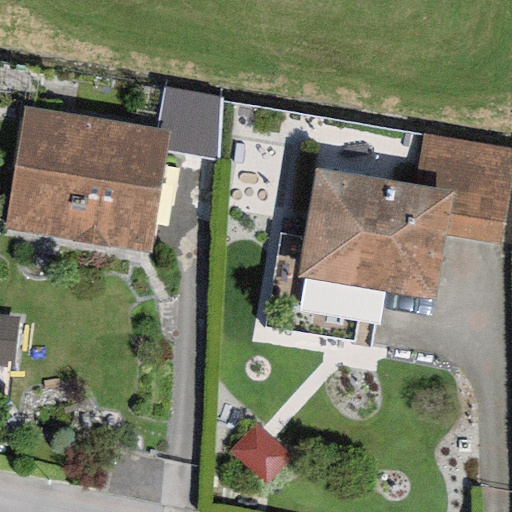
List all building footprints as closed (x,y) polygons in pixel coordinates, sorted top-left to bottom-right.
[(168,130),(164,153),(216,162),(220,98),(167,88),(157,129),(168,130)] [(157,129),(24,107),(4,231),(147,255),(164,153),(168,130),(157,129)] [(452,191),(444,236),(500,246),(511,174),(511,149),(424,135),(416,185),(452,191)] [(416,185),(314,169),(296,278),(434,301),(444,236),(452,191),(416,185)] [(18,318),(0,315),(0,367),(5,368),(6,362),(12,363),(18,318)] [(291,458),(255,425),(230,453),(266,486),(291,458)]
